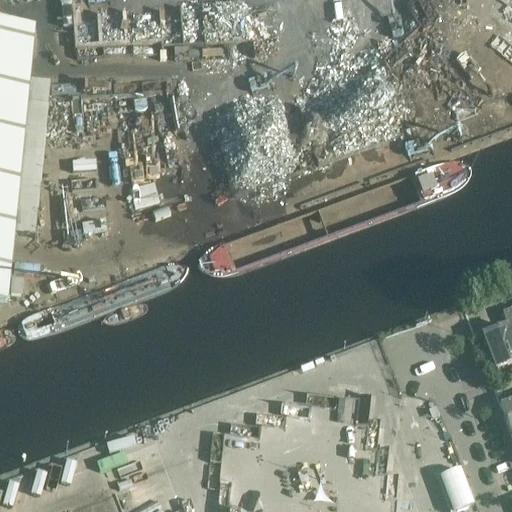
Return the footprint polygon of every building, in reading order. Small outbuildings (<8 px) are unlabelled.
[(34,31),(0,27),(0,304),(7,306),(34,31)] [(511,311),(503,315),(509,329),(511,337),(511,311)] [(511,337),(509,329),(480,339),(494,375),(511,368),(511,337)] [(511,403),(500,408),(511,440),(511,403)] [(448,511),(456,511),(474,506),(461,471),(436,480),(448,511)]
